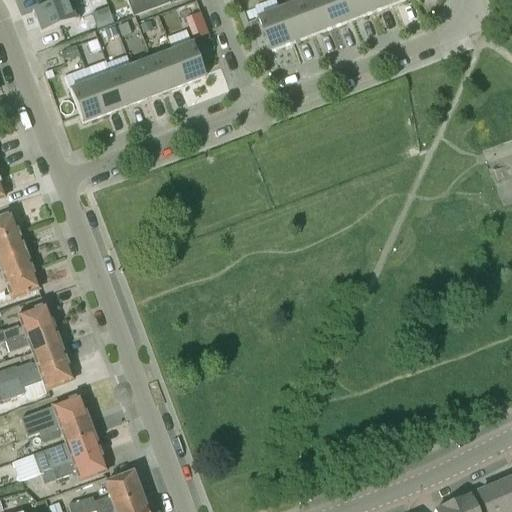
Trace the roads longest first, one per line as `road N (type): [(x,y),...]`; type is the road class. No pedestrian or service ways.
road 1 (residential): [(186,511),(60,181)]
road 2 (residential): [(253,108),(448,33),(461,0)]
road 3 (residential): [(60,181),(253,108)]
road 4 (residential): [(344,511),(511,437)]
road 5 (residential): [(60,181),(0,17)]
